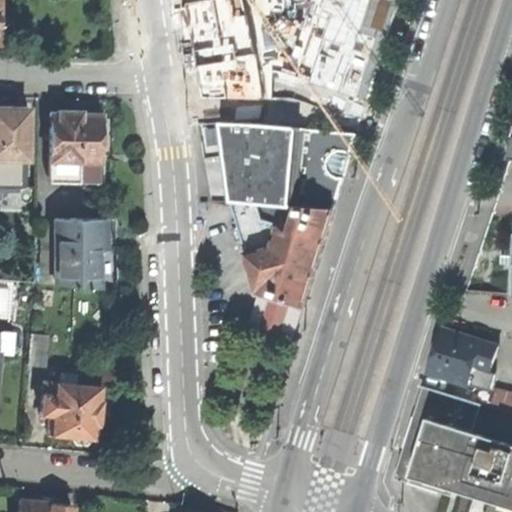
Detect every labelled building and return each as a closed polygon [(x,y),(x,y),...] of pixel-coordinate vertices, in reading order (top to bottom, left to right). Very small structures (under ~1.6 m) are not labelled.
[(0,107),(0,156),(25,157),(26,107),(0,107)] [(48,159),(99,159),(99,133),(106,129),(106,120),(101,117),(101,114),(79,114),(79,110),(66,110),(57,110),(57,113),(49,113),(48,159)] [(232,202),(291,207),(296,130),(220,124),(224,156),(232,202)] [(296,130),(291,207),(334,211),(345,174),(356,136),(296,130)] [(25,157),(0,156),(0,185),(24,185),(25,157)] [(212,201),(232,202),(224,156),(203,159),(208,180),(212,201)] [(99,183),(99,159),(48,159),(48,182),(99,183)] [(239,227),(242,239),(258,292),(303,307),(315,271),(334,211),(291,207),(232,202),(239,227)] [(104,220),(56,220),(54,283),(114,290),(114,260),(114,238),(105,238),(105,248),(94,248),(94,234),(104,234),(104,220)] [(236,241),(242,239),(239,227),(233,228),(236,241)] [(105,234),(104,234),(94,234),(94,248),(105,248),(105,238),(105,234)] [(511,249),(503,249),(502,258),(501,265),(511,266),(511,276),(511,295),(511,249)] [(261,298),(257,319),(269,322),(274,301),(261,298)] [(270,324),(294,331),(302,307),(277,300),(270,324)] [(1,331),(0,335),(0,338),(0,352),(11,354),(13,332),(1,331)] [(473,368),(488,373),(496,348),(442,331),(436,350),(429,373),(467,386),(473,368)] [(26,363),(44,364),(47,335),(29,334),(26,363)] [(99,373),(98,388),(116,390),(116,374),(99,373)] [(89,436),(94,437),(98,388),(73,386),(74,375),(60,374),(58,384),(41,383),(38,417),(47,419),(47,433),(57,434),(69,435),(69,440),(72,442),(84,444),(88,440),(89,436)] [(511,447),(468,435),(478,405),(424,387),(394,480),(450,497),(453,488),(511,505),(511,447)] [(69,511),(70,505),(45,502),(19,499),(17,511),(69,511)]
